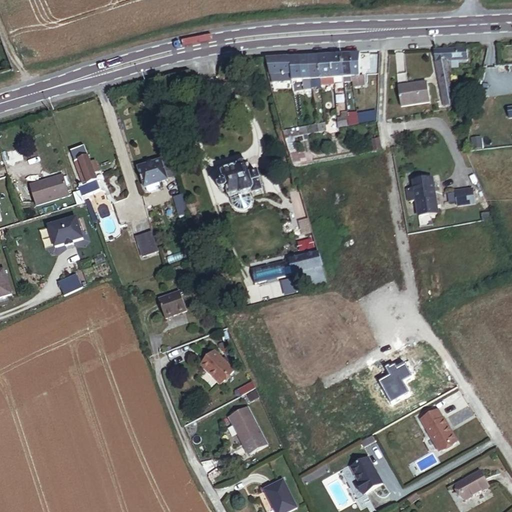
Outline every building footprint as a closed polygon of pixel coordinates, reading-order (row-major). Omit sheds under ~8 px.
[(272,69),(291,69),(291,53),(272,53),(272,69)] [(291,69),(301,68),(301,53),(291,53),(291,69)] [(301,68),(309,68),(309,53),(301,53),(301,68)] [(317,68),(330,68),(329,53),(316,53),(317,68)] [(330,68),(340,68),(340,53),(329,53),(330,68)] [(349,68),(349,53),(340,53),(340,68),(349,68)] [(351,84),(363,83),(362,75),(359,75),(358,53),(352,53),(353,68),(349,68),(350,80),(351,84)] [(452,67),(470,66),(469,55),(437,56),(439,68),(452,67)] [(452,67),(439,68),(449,112),(461,109),(452,67)] [(302,83),(309,82),(309,68),(301,68),(301,75),(302,83)] [(319,85),(318,82),(317,68),(309,68),(309,82),(314,82),(315,85),(319,85)] [(331,82),(330,80),(330,68),(317,68),(318,82),(331,82)] [(330,80),(341,80),(340,68),(330,68),(330,80)] [(341,80),(350,80),(349,68),(340,68),(341,80)] [(396,83),(397,102),(428,100),(426,81),(396,83)] [(359,122),(375,119),(374,111),(358,114),(359,122)] [(351,124),(359,122),(358,114),(350,115),(351,124)] [(339,126),(351,124),(350,115),(338,118),(339,126)] [(299,134),(329,128),(327,120),(286,129),(288,137),(289,136),(299,134)] [(299,134),(289,136),(297,163),(311,161),(306,144),(303,145),(299,134)] [(103,190),(97,174),(95,170),(101,168),(96,153),(90,155),(86,145),(73,150),(84,182),(78,185),(82,198),(103,190)] [(160,181),(169,177),(163,160),(137,168),(144,186),(146,185),(147,189),(150,190),(157,188),(157,186),(161,184),(160,181)] [(246,197),(264,192),(256,162),(219,172),(221,180),(216,182),(218,190),(223,189),(225,197),(235,194),(235,197),(245,195),(246,197)] [(309,213),(323,209),(314,176),(300,179),(309,213)] [(415,205),(434,204),(432,178),(413,179),(414,188),(408,188),(408,195),(415,196),(415,205)] [(34,208),(66,197),(60,180),(51,183),(50,181),(28,189),(34,208)] [(447,191),(449,206),(475,202),(473,187),(447,191)] [(489,206),(496,204),(493,197),(487,199),(489,206)] [(186,222),(195,219),(190,203),(181,206),(186,222)] [(71,221),(44,231),(51,251),(61,247),(68,245),(78,242),(71,221)] [(153,232),(138,237),(145,256),(160,251),(153,232)] [(287,260),(291,273),(320,263),(316,250),(287,260)] [(5,275),(0,276),(0,303),(13,299),(5,275)] [(57,304),(77,295),(71,281),(51,290),(57,304)] [(172,328),(192,321),(185,303),(166,310),(172,328)] [(241,378),(235,371),(237,369),(233,364),(230,367),(225,362),(211,375),(227,391),(241,378)] [(261,391),(259,392),(255,384),(249,387),(252,396),(247,398),(249,404),(253,401),(264,396),(261,391)] [(264,396),(253,401),(256,408),(262,404),(265,410),(269,408),(264,396)] [(258,413),(238,423),(247,441),(250,440),(260,461),(278,452),(258,413)] [(430,422),(433,427),(444,421),(442,416),(430,422)] [(433,427),(430,428),(448,461),(464,452),(456,436),(457,436),(453,428),(452,428),(447,419),(444,421),(433,427)] [(465,451),(457,436),(456,436),(464,452),(465,451)] [(381,446),(368,452),(371,458),(383,451),(381,446)] [(377,464),(359,474),(368,491),(367,492),(372,500),(391,490),(377,464)] [(467,495),(476,511),(500,498),(491,482),(467,495)] [(279,511),(305,511),(292,489),(272,500),(279,511)]
